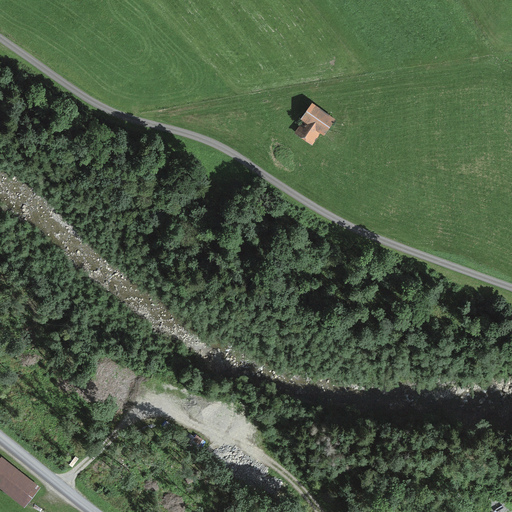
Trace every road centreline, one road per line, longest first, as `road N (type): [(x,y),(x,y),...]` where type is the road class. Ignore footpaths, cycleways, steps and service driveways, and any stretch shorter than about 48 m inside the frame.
road 1 (unclassified): [(0,37),(110,111),(212,142),(347,224),(511,287)]
road 2 (unclassified): [(94,511),(0,437)]
